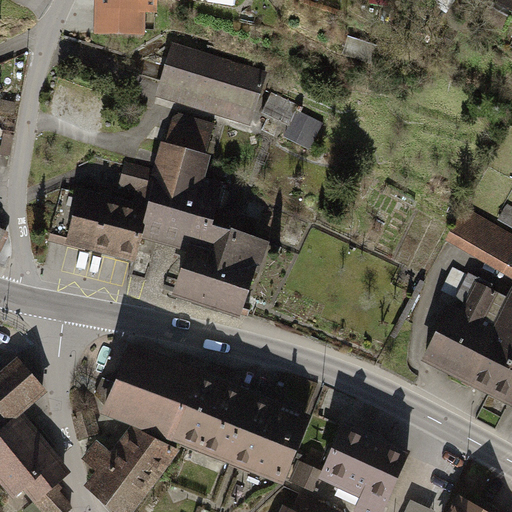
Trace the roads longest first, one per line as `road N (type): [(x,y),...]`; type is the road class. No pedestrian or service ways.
road 1 (primary): [(511,462),(350,379),(255,344),(63,307)]
road 2 (residential): [(48,39),(17,188),(24,267),(16,297)]
road 3 (residential): [(63,307),(61,407),(85,511)]
